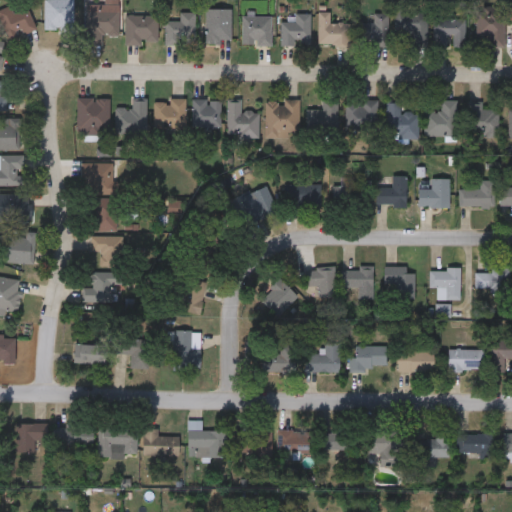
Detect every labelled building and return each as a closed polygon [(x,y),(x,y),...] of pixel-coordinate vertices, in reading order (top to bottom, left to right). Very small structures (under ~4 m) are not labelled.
[(43,0),(72,0),(72,27),(43,27),(43,0)] [(6,37),(0,19),(0,5),(9,3),(11,9),(26,4),(34,27),(6,37)] [(204,5),(229,5),(229,40),(204,40),(204,5)] [(118,6),(118,33),(101,33),(101,41),(85,41),(85,6),(118,6)] [(424,42),(409,42),(409,33),(392,33),(393,6),(425,7),(424,42)] [(476,44),(476,8),(503,8),(503,44),(476,44)] [(177,9),(193,9),(193,42),(164,42),(164,17),(177,17),(177,9)] [(328,9),(328,20),(348,20),(348,42),(316,42),(316,9),(328,9)] [(124,11),(155,11),(155,42),(124,42),(124,11)] [(278,42),(278,19),(294,19),(294,11),(308,11),(308,42),(278,42)] [(371,20),(371,11),(387,11),(387,43),(357,42),(358,20),(371,20)] [(240,42),(240,13),(269,13),(269,42),(240,42)] [(464,16),(464,44),(448,44),(431,43),(431,15),(464,16)] [(0,112),(8,112),(8,82),(0,82),(0,112)] [(98,138),(83,138),(83,129),(75,129),(75,95),(108,95),(108,131),(98,131),(98,138)] [(114,105),(130,105),(130,97),(146,97),(146,130),(114,130),(114,105)] [(152,97),(184,97),(184,126),(152,126),(152,97)] [(219,124),(190,124),(191,97),(219,97),(219,124)] [(336,97),(336,130),(316,130),(316,97),(336,97)] [(344,127),(344,97),(376,97),(376,127),(344,127)] [(439,108),(439,97),(456,97),(456,133),(424,133),(424,108),(439,108)] [(297,132),(264,132),(264,98),(297,98),(297,132)] [(235,135),(235,132),(226,132),(226,99),(239,99),(239,109),(258,109),(258,135),(235,135)] [(416,134),(385,134),(385,99),(400,99),(400,109),(416,109),(416,134)] [(498,132),(466,132),(466,101),(480,101),(480,106),(498,106),(498,132)] [(0,146),(0,116),(19,116),(19,146),(0,146)] [(0,152),(22,152),(22,183),(0,183),(0,152)] [(82,160),(113,160),(113,191),(82,191),(82,160)] [(374,185),(390,185),(390,173),(404,173),(404,203),(374,203),(374,185)] [(354,175),(354,183),(362,183),(362,200),(333,200),(333,185),(338,185),(338,175),(354,175)] [(447,177),(447,205),(417,205),(417,177),(447,177)] [(478,187),(478,177),(492,177),(492,204),(456,204),(456,187),(478,187)] [(319,181),(319,205),(283,205),(283,181),(319,181)] [(240,196),(264,184),(276,209),(252,221),(240,196)] [(511,185),(511,204),(498,204),(498,185),(511,185)] [(0,218),(0,191),(30,191),(30,218),(0,218)] [(116,228),(91,228),(91,196),(116,196),(116,228)] [(221,209),(233,232),(207,245),(195,223),(221,209)] [(33,232),(33,261),(4,261),(4,232),(33,232)] [(98,263),(98,249),(88,249),(88,233),(119,233),(119,263),(98,263)] [(339,284),(339,268),(357,268),(357,263),(371,263),(371,296),(357,296),(357,284),(339,284)] [(393,296),(393,282),(384,282),(384,264),(404,264),(404,270),(413,270),(413,296),(393,296)] [(303,284),(303,266),(333,266),(333,292),(316,292),(316,284),(303,284)] [(459,266),(459,297),(430,297),(430,266),(459,266)] [(508,290),(475,290),(475,266),(508,266),(508,290)] [(296,293),(275,313),(259,297),(271,286),(261,276),(270,268),(296,293)] [(80,284),(89,284),(90,269),(117,270),(117,300),(80,299),(80,284)] [(171,306),(178,271),(205,276),(198,311),(171,306)] [(18,309),(0,306),(0,274),(21,277),(18,309)] [(199,366),(171,366),(171,328),(199,328),(199,366)] [(0,335),(13,335),(13,358),(0,358),(0,335)] [(146,366),(128,366),(128,351),(113,351),(113,335),(146,335),(146,366)] [(489,337),(511,337),(511,356),(502,356),(502,370),(489,370),(489,337)] [(338,341),(338,369),(303,369),(303,351),(322,351),(322,341),(338,341)] [(104,360),(72,360),(72,342),(104,342),(104,360)] [(412,342),(412,345),(432,345),(432,370),(396,370),(396,342),(412,342)] [(385,366),(347,366),(347,354),(353,354),(353,343),(385,343),(385,366)] [(278,349),(278,344),(293,344),(293,369),(258,369),(258,349),(278,349)] [(482,368),(447,368),(447,346),(482,346),(482,368)] [(226,455),(193,455),(193,445),(186,445),(186,418),(200,418),(200,428),(226,428),(226,455)] [(16,421),(46,421),(46,440),(37,440),(37,448),(16,448),(16,421)] [(92,422),(92,444),(53,444),(53,422),(92,422)] [(96,453),(96,423),(135,423),(135,453),(96,453)] [(177,434),(177,453),(141,453),(141,426),(157,426),(157,434),(177,434)] [(269,427),(269,450),(231,450),(231,431),(251,431),(251,427),(269,427)] [(276,451),(276,428),(308,428),(308,451),(276,451)] [(355,448),(321,448),(321,428),(355,428),(355,448)] [(404,463),(379,463),(379,447),(370,447),(370,428),(404,428),(404,463)] [(447,455),(415,455),(415,436),(433,436),(433,430),(447,430),(447,455)] [(491,430),(491,455),(477,455),(477,450),(456,450),(456,430),(491,430)] [(511,430),(511,453),(502,453),(502,430),(511,430)]
